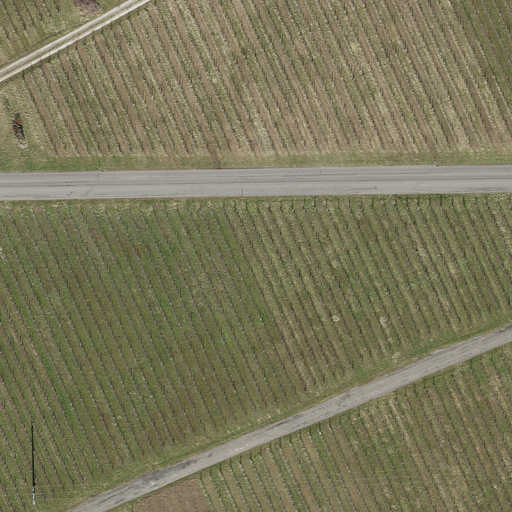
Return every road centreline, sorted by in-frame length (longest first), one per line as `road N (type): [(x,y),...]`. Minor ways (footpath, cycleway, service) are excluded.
road 1 (unclassified): [(511,180),(0,188)]
road 2 (track): [(88,511),(511,334)]
road 3 (track): [(143,0),(0,80)]
